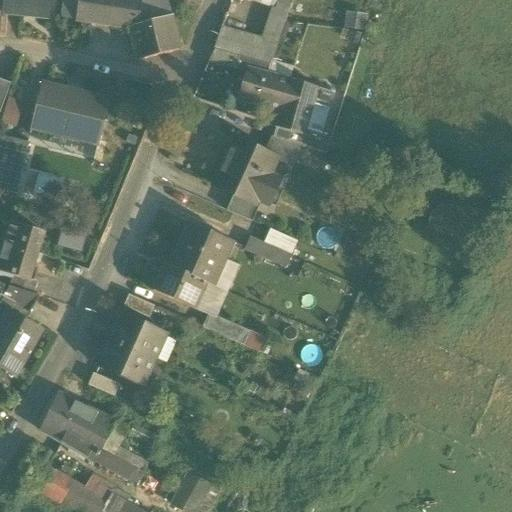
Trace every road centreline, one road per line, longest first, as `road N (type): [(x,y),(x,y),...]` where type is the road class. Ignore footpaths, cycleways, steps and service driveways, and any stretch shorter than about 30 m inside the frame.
road 1 (residential): [(182,81),(85,306),(0,463)]
road 2 (residential): [(182,81),(0,45)]
